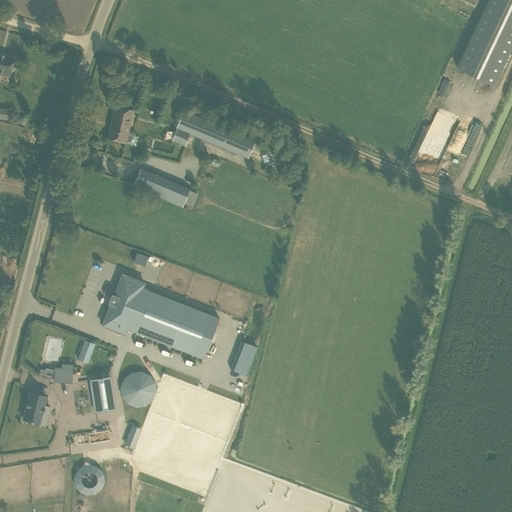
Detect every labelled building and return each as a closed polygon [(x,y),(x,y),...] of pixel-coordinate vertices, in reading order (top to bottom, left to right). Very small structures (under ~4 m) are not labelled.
[(511,49),(511,0),(489,0),(457,68),(495,86),(511,49)] [(9,76),(14,59),(0,55),(0,72),(1,73),(1,74),(9,76)] [(112,124),(109,139),(125,143),(133,111),(115,106),(111,123),(112,124)] [(177,129),(172,140),(184,145),(189,134),(247,158),(255,140),(184,111),(176,128),(177,129)] [(148,192),(150,193),(157,176),(140,169),(133,186),(148,192)] [(198,194),(189,190),(184,202),(193,206),(198,194)] [(155,203),(158,196),(150,193),(148,192),(145,199),(155,203)] [(136,252),(132,261),(144,265),(148,256),(136,252)] [(109,303),(110,304),(101,326),(125,335),(127,330),(203,359),(219,318),(143,288),(145,283),(122,274),(113,296),(112,296),(109,303)] [(95,345),(85,341),(78,361),(88,364),(95,345)] [(246,377),(257,349),(242,343),(231,371),(246,377)] [(55,382),(71,383),(72,372),(55,371),(55,382)] [(127,404),(135,407),(145,406),(153,400),(156,392),(155,382),(149,375),(141,371),(131,372),(124,378),(120,387),(121,396),(127,404)] [(91,380),(96,412),(115,410),(110,377),(91,380)] [(46,396),(30,392),(23,420),(45,425),(50,407),(44,406),(46,396)] [(134,426),(126,445),(133,448),(141,429),(134,426)] [(82,461),(70,485),(95,496),(106,472),(82,461)]
